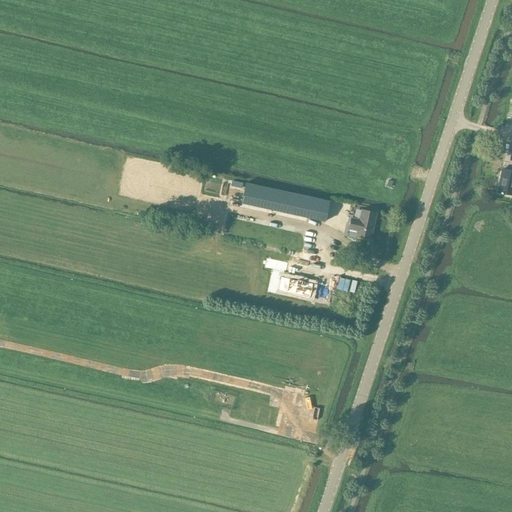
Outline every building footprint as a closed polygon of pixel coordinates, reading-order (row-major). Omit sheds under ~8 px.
[(511,170),(503,169),(499,193),(511,195),(511,170)] [(245,183),(241,204),(324,222),(329,201),(245,183)] [(370,240),(376,213),(361,210),(359,217),(359,219),(351,218),(349,229),(356,231),(355,236),(370,240)] [(223,213),(219,233),(309,252),(313,231),(223,213)] [(259,251),(275,254),(277,248),(261,244),(259,251)] [(292,259),(267,253),(265,262),(289,268),(292,259)] [(306,301),(311,282),(279,273),(274,292),(306,301)]
